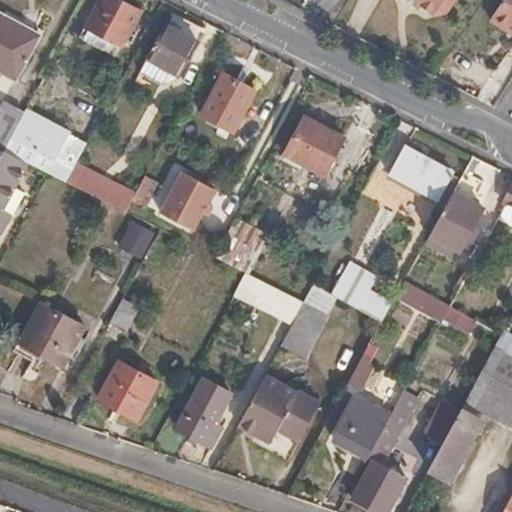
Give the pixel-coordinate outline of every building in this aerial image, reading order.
[(140,12),(118,0),(98,0),(84,28),(120,47),(140,12)] [(409,15),(418,0),(390,0),(396,4),(397,7),(409,15)] [(418,0),(409,15),(412,17),(415,14),(430,24),(442,22),(453,5),(452,0),(418,0)] [(27,31),(32,22),(7,8),(1,17),(0,16),(0,70),(4,72),(27,31)] [(511,9),(497,33),(511,43),(511,9)] [(27,31),(4,72),(16,79),(38,38),(43,28),(32,22),(27,31)] [(196,42),(163,24),(145,58),(177,76),(196,42)] [(254,89),(224,72),(201,116),(231,132),(254,89)] [(4,99),(0,105),(0,123),(12,129),(23,110),(4,99)] [(12,129),(10,133),(54,158),(68,131),(24,107),(23,110),(12,129)] [(344,137),(303,115),(283,155),(324,175),(344,137)] [(0,150),(1,149),(10,133),(12,129),(0,123),(0,150)] [(85,141),(68,131),(54,158),(71,167),(85,141)] [(451,170),(405,145),(391,174),(437,198),(451,170)] [(1,149),(0,150),(0,223),(6,211),(0,208),(0,201),(10,184),(23,160),(1,149)] [(215,188),(182,171),(161,212),(195,229),(215,188)] [(158,180),(145,172),(130,198),(145,205),(158,180)] [(21,190),(10,184),(0,201),(0,208),(6,211),(9,212),(21,190)] [(511,184),(503,203),(507,205),(511,207),(511,184)] [(484,207),(454,191),(429,237),(459,253),(484,207)] [(249,223),(235,216),(221,242),(235,249),(249,223)] [(153,233),(128,221),(115,246),(139,258),(153,233)] [(234,292),(293,322),(304,301),(245,272),(234,292)] [(452,306),(406,278),(399,291),(445,319),(452,306)] [(137,305),(122,297),(108,323),(124,331),(137,305)] [(304,301),(293,322),(281,343),(305,356),(328,314),(304,301)] [(80,326),(35,305),(16,346),(62,366),(80,326)] [(511,336),(505,333),(503,337),(498,346),(511,353),(511,336)] [(511,355),(508,354),(477,412),(511,431),(511,355)] [(154,379),(110,357),(91,395),(134,417),(154,379)] [(294,391),(264,375),(252,397),(237,424),(269,441),(275,428),(296,439),(317,401),(295,389),(294,391)] [(231,392),(201,377),(175,426),(212,445),(223,424),(216,421),(231,392)] [(393,411),(369,455),(375,458),(355,496),(385,511),(388,511),(409,476),(387,464),(424,397),(407,387),(393,411)] [(369,455),(393,411),(359,392),(336,436),(369,455)] [(446,439),(457,418),(463,408),(444,397),(427,428),(446,439)] [(457,418),(446,439),(442,445),(429,467),(449,478),(476,429),(457,418)] [(511,511),(511,493),(501,511),(511,511)]
